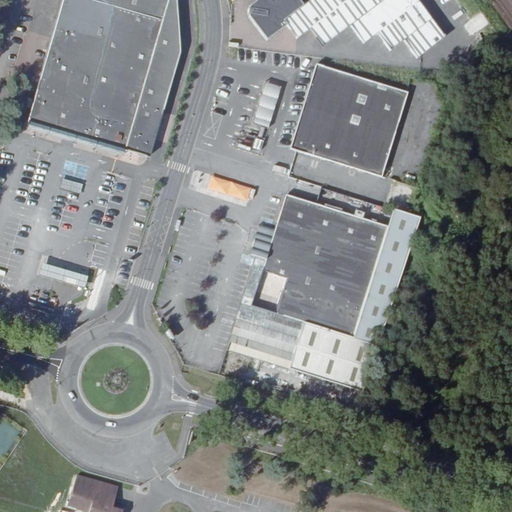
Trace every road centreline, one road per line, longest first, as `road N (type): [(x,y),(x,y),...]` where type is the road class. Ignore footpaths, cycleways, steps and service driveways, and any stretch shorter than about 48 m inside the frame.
road 1 (secondary): [(161,396),(511,492)]
road 2 (unclassified): [(211,0),(207,74),(128,336)]
road 3 (unknown): [(211,54),(425,77)]
road 4 (secondary): [(71,366),(69,393),(98,426),(129,427),(161,396)]
